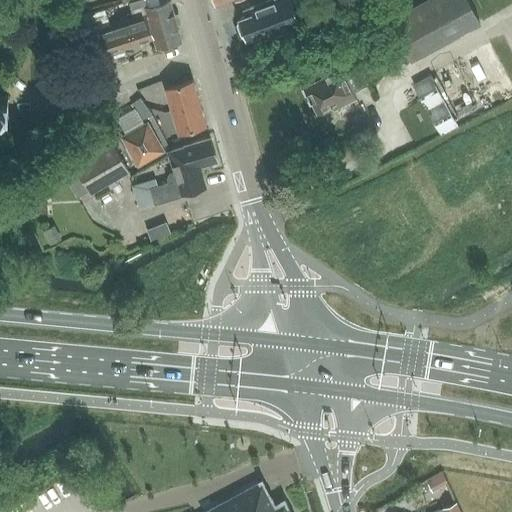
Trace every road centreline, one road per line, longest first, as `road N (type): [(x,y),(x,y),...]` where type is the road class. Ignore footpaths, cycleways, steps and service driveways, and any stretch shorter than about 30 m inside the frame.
road 1 (primary): [(0,356),(301,390)]
road 2 (tertiary): [(251,203),(193,0)]
road 3 (primary): [(511,376),(321,346)]
road 4 (primary): [(186,333),(0,315)]
road 5 (primary): [(335,394),(511,421)]
road 6 (primary): [(186,333),(240,287),(251,203)]
road 7 (tertiary): [(321,346),(299,286),(258,227)]
